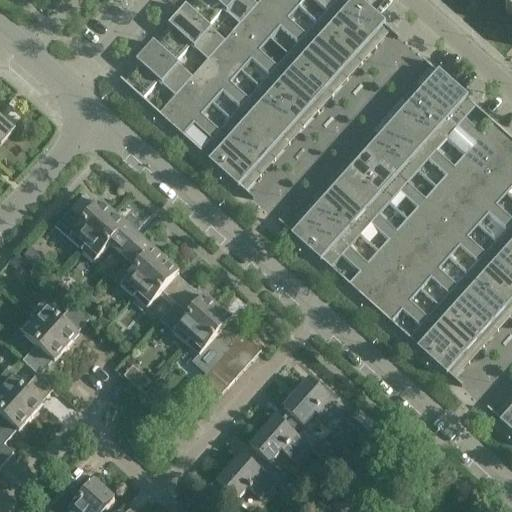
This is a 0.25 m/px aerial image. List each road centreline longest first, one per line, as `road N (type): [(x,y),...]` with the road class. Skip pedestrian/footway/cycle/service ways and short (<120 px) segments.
road 1 (residential): [(318,314),(96,115)]
road 2 (residential): [(511,487),(318,314)]
road 3 (residential): [(161,496),(318,314)]
road 4 (residential): [(3,511),(83,429),(161,496)]
road 5 (residential): [(0,223),(96,115)]
road 6 (residential): [(411,0),(511,88)]
road 7 (residential): [(71,92),(152,0)]
